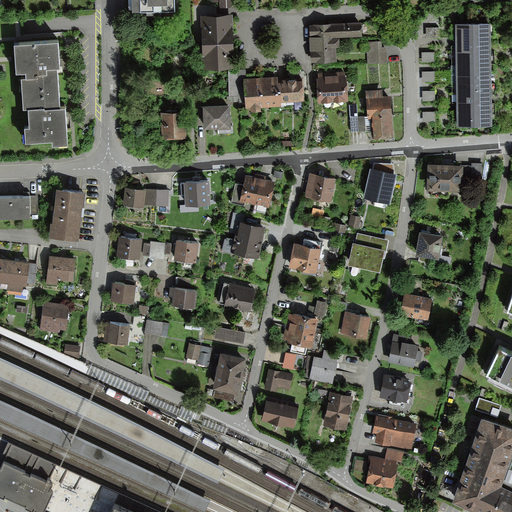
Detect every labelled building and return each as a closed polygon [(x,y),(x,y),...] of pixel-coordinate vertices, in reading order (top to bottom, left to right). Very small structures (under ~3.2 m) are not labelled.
[(139,0),(140,10),(156,10),(155,0),(139,0)] [(174,10),(173,0),(155,0),(156,10),(174,10)] [(230,14),(215,15),(216,42),(231,42),(230,14)] [(216,42),(215,15),(200,15),(201,43),(216,42)] [(334,24),(335,38),(361,37),(360,23),(334,24)] [(489,23),(454,24),(455,58),(490,58),(489,23)] [(336,62),(335,38),(334,24),(309,25),(311,63),(336,62)] [(437,28),(425,28),(425,37),(437,37),(437,28)] [(20,91),(56,89),(55,67),(57,67),(56,41),(12,43),(13,71),(22,71),(22,77),(19,77),(20,91)] [(216,42),(201,43),(201,68),(216,67),(216,42)] [(232,67),(231,42),(216,42),(216,67),(232,67)] [(380,48),(380,42),(366,43),(367,63),(385,63),(385,48),(380,48)] [(433,53),(421,53),(421,62),(433,62),(433,53)] [(490,58),(455,58),(456,91),(490,90),(490,58)] [(316,73),(317,102),(347,101),(345,72),(316,73)] [(433,72),(421,72),(421,81),(433,81),(433,72)] [(277,76),(260,77),(262,106),(279,105),(279,102),(278,81),(277,76)] [(260,77),(243,78),(244,107),(262,106),(260,77)] [(302,101),(301,79),(278,81),(279,102),(302,101)] [(173,82),(173,98),(187,97),(186,82),(173,82)] [(63,106),(57,107),(56,89),(20,91),(20,108),(25,107),(26,125),(22,126),(22,141),(49,140),(49,144),(64,144),(63,106)] [(490,90),(456,91),(456,126),(491,125),(490,90)] [(433,92),(421,92),(421,101),(433,101),(433,92)] [(367,118),(371,117),(388,116),(390,116),(389,97),(365,98),(367,118)] [(202,105),(203,128),(229,127),(228,104),(202,105)] [(159,113),(160,139),(184,139),(183,112),(159,113)] [(433,112),(421,112),(421,121),(433,121),(433,112)] [(388,116),(371,117),(373,137),(389,135),(388,116)] [(349,117),(350,132),(364,131),(363,117),(349,117)] [(365,161),(361,185),(386,190),(391,166),(365,161)] [(482,176),(482,163),(470,162),(470,165),(465,165),(465,176),(482,176)] [(426,164),(425,190),(461,191),(462,165),(426,164)] [(309,172),(303,196),(329,201),(334,178),(309,172)] [(254,202),(258,178),(243,175),(239,200),(254,202)] [(269,205),(273,181),(258,178),(254,202),(269,205)] [(185,182),(186,205),(208,204),(207,182),(185,182)] [(124,187),(122,205),(142,206),(143,188),(124,187)] [(55,188),(49,236),(76,240),(82,192),(55,188)] [(147,189),(146,204),(169,205),(170,190),(147,189)] [(28,196),(0,196),(0,216),(29,217),(29,213),(28,196)] [(36,196),(28,196),(29,213),(36,213),(36,196)] [(383,215),(370,212),(367,227),(379,229),(383,215)] [(356,229),(360,217),(350,214),(347,226),(356,229)] [(244,256),(251,223),(238,220),(231,253),(244,256)] [(264,226),(251,223),(244,256),(257,259),(264,226)] [(344,225),(334,223),(331,236),(342,238),(344,225)] [(418,231),(414,254),(437,258),(441,236),(418,231)] [(119,237),(117,256),(137,258),(139,239),(119,237)] [(175,240),(174,259),(194,260),(195,242),(175,240)] [(169,244),(143,243),(142,255),(148,255),(148,258),(162,259),(162,253),(169,253),(169,244)] [(293,243),(288,267),(314,272),(319,248),(293,243)] [(353,243),(348,264),(378,270),(382,249),(353,243)] [(47,256),(45,284),(56,284),(56,279),(72,280),(73,258),(47,256)] [(0,283),(7,284),(9,259),(0,258),(0,283)] [(9,259),(7,284),(6,290),(24,292),(27,261),(9,259)] [(111,283),(109,300),(132,303),(134,285),(111,283)] [(223,283),(218,303),(249,310),(254,290),(223,283)] [(172,287),(171,305),(194,307),(195,290),(172,287)] [(405,293),(400,314),(427,320),(431,298),(405,293)] [(344,302),(330,299),(328,306),(343,309),(344,302)] [(321,320),(325,303),(316,301),(312,318),(317,319),(321,320)] [(67,304),(42,302),(39,329),(64,331),(67,304)] [(146,306),(139,305),(138,314),(145,314),(146,306)] [(345,311),(341,333),(365,337),(369,316),(345,311)] [(285,327),(314,333),(317,319),(312,318),(288,313),(285,327)] [(168,323),(145,320),(143,333),(166,336),(168,323)] [(106,322),(104,341),(126,344),(128,324),(106,322)] [(87,366),(0,327),(0,336),(85,373),(87,366)] [(244,332),(215,327),(213,338),(242,344),(244,332)] [(311,347),(314,333),(285,327),(282,341),(311,347)] [(393,335),(388,359),(414,364),(416,358),(422,359),(424,349),(417,347),(419,341),(393,335)] [(211,347),(190,343),(187,357),(198,359),(197,363),(208,365),(211,347)] [(79,345),(63,344),(62,353),(78,359),(79,345)] [(511,351),(499,345),(486,372),(511,384),(511,351)] [(332,383),(338,352),(323,350),(322,358),(312,356),(308,379),(332,383)] [(301,356),(284,352),(281,366),(298,369),(301,356)] [(220,353),(213,388),(233,392),(236,393),(243,358),(220,353)] [(0,377),(218,480),(223,467),(78,391),(0,355),(0,377)] [(290,375),(278,373),(279,370),(267,368),(263,388),(275,390),(276,387),(288,389),(290,375)] [(383,376),(379,396),(405,401),(409,381),(383,376)] [(233,392),(213,388),(211,397),(231,401),(233,392)] [(330,392),(323,425),(345,429),(352,396),(330,392)] [(265,398),(261,420),(293,427),(297,405),(265,398)] [(0,414),(205,508),(210,498),(160,474),(70,431),(0,399),(0,414)] [(415,423),(374,414),(370,432),(375,433),(373,441),(409,449),(415,423)] [(457,499),(483,511),(511,511),(511,483),(502,479),(511,448),(511,428),(484,420),(457,499)] [(1,451),(0,453),(0,496),(1,497),(2,494),(13,499),(23,504),(22,506),(30,510),(31,507),(41,511),(43,507),(49,510),(48,511),(136,511),(113,501),(58,476),(29,463),(1,451)] [(369,457),(365,483),(392,488),(396,462),(369,457)]
